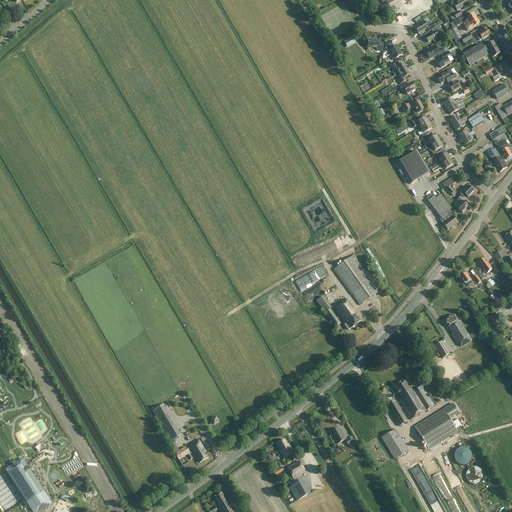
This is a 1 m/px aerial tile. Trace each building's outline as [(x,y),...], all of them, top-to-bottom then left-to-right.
[(456,11),(460,9),(468,4),(465,0),(461,0),(457,3),(453,5),(456,11)] [(468,31),(479,24),(475,17),(474,17),(472,14),(466,18),(464,15),(458,18),(461,22),(462,22),(468,31)] [(439,24),(435,26),(433,23),(431,24),(429,21),(425,24),(424,22),(415,28),(418,34),(428,29),(429,31),(436,28),(442,24),(441,23),(439,24)] [(432,31),(433,33),(425,38),(428,43),(439,36),(437,34),(440,33),(437,28),(432,31)] [(455,28),(449,32),(455,42),(461,38),(455,28)] [(481,31),(482,33),(476,36),(479,41),(486,37),(485,37),(490,34),(489,33),(490,33),(488,31),(487,30),(486,28),(481,31)] [(472,39),(470,35),(461,40),(464,44),(472,39)] [(352,37),(344,41),(347,48),(356,43),(352,37)] [(379,40),(375,40),(372,40),(368,40),(368,43),(367,48),(377,48),(377,51),(382,51),(383,44),(379,43),(379,40)] [(402,55),(397,46),(394,48),(392,44),(391,41),(385,44),(387,47),(385,48),(387,52),(389,51),(394,60),(402,55)] [(492,58),(500,53),(493,42),(483,48),(481,44),(463,55),(470,66),(488,55),(486,52),(488,50),(492,58)] [(439,57),(446,53),(443,50),(438,52),(435,47),(426,52),(430,59),(437,54),(439,57)] [(446,53),(439,57),(441,60),(437,62),(441,68),(449,63),(447,58),(450,56),(448,52),(446,53)] [(494,69),(498,75),(493,79),(495,82),(500,79),(498,76),(510,69),(506,62),(494,69)] [(398,74),(407,69),(403,64),(398,67),(396,64),(390,68),(392,72),(396,70),(398,74)] [(407,69),(398,74),(400,78),(397,80),(400,85),(406,81),(405,78),(410,75),(407,69)] [(457,73),(455,74),(453,75),(450,70),(437,77),(441,84),(451,78),(452,81),(453,80),(459,77),(457,73)] [(459,77),(453,80),(454,83),(449,86),(453,93),(461,88),(459,85),(462,83),(459,77)] [(407,95),(416,90),(412,83),(408,86),(407,83),(399,87),(403,93),(405,92),(407,95)] [(391,85),(386,88),(387,89),(377,95),(378,97),(380,96),(388,92),(388,91),(393,88),(391,85)] [(492,91),(497,99),(509,93),(504,85),(492,91)] [(458,103),(461,101),(460,99),(454,103),(454,102),(454,101),(453,99),(452,100),(452,99),(444,104),(447,109),(458,103)] [(403,114),(414,108),(418,114),(424,110),(419,102),(416,104),(414,101),(400,109),(403,114)] [(511,102),(503,108),(501,104),(495,107),(502,120),(511,113),(511,102)] [(460,109),(458,106),(460,105),(458,103),(447,109),(450,115),(458,110),(460,109)] [(473,129),(484,123),(479,113),(468,120),(473,129)] [(463,120),(462,119),(460,120),(457,116),(450,121),(453,126),(463,120)] [(413,128),(416,126),(419,125),(421,128),(429,123),(425,118),(421,120),(420,118),(413,121),(410,123),(413,128)] [(461,123),(464,122),(464,123),(467,121),(465,118),(463,120),(453,126),(456,131),(464,127),(463,126),(465,125),(463,123),(462,124),(461,123)] [(429,123),(421,128),(418,129),(420,132),(422,130),(424,133),(421,135),(423,138),(429,134),(428,131),(432,129),(429,123)] [(468,135),(467,133),(469,132),(468,130),(459,136),(462,141),(474,133),(473,131),(470,132),(471,133),(468,135)] [(470,138),(473,136),(475,135),(474,133),(462,141),(465,146),(473,142),(470,138)] [(429,148),(432,146),(439,142),(436,136),(432,139),(430,136),(424,139),(426,142),(428,141),(430,144),(428,145),(429,148)] [(439,142),(432,146),(434,150),(431,151),(434,156),(440,152),(439,150),(443,147),(439,142)] [(511,157),(511,156),(511,155),(508,149),(510,148),(508,144),(502,147),(501,145),(497,147),(499,150),(503,157),(505,156),(507,160),(509,158),(510,159),(511,158),(511,157)] [(507,168),(495,149),(487,154),(500,173),(507,168)] [(410,184),(429,173),(417,151),(397,163),(410,184)] [(442,164),(450,160),(447,154),(443,157),(441,154),(435,158),(438,163),(441,161),(442,164)] [(442,164),(432,170),(434,173),(440,169),(441,170),(442,169),(445,174),(451,170),(450,168),(454,166),(450,160),(442,164)] [(468,198),(473,191),(469,187),(467,189),(464,187),(458,193),(463,198),(466,196),(468,198)] [(447,230),(454,225),(454,226),(457,223),(453,217),(452,217),(450,214),(451,213),(450,210),(451,209),(441,195),(436,199),(434,197),(428,201),(441,219),(440,220),(443,224),(443,225),(447,230)] [(465,209),(467,207),(463,203),(465,200),(460,196),(457,201),(460,204),(456,208),(462,214),(466,209),(465,209)] [(380,291),(356,258),(354,256),(334,270),(360,306),(380,291)] [(480,262),(479,263),(482,266),(482,267),(484,271),(485,270),(488,273),(493,270),(487,262),(487,263),(484,259),(482,261),(480,262)] [(469,286),(475,282),(478,285),(482,282),(476,276),(471,280),(466,274),(461,277),(463,281),(466,284),(467,283),(469,286)] [(501,278),(507,287),(511,283),(506,274),(501,278)] [(340,323),(330,310),(332,309),(323,296),(315,301),(324,314),(334,328),(340,323)] [(504,306),(498,298),(494,300),(500,309),(504,306)] [(352,311),(354,310),(347,299),(333,309),(343,323),(345,322),(346,323),(344,325),(348,330),(350,329),(351,329),(352,328),(353,328),(355,327),(355,326),(360,322),(352,311)] [(461,347),(470,342),(466,335),(467,334),(460,323),(459,323),(454,315),(452,316),(446,319),(445,321),(450,331),(451,331),(452,334),(451,335),(455,341),(457,340),(461,347)] [(500,326),(495,317),(487,321),(492,330),(500,326)] [(449,352),(441,341),(435,346),(443,357),(449,352)] [(439,403),(436,399),(435,396),(430,399),(422,386),(411,393),(404,381),(394,387),(401,399),(399,400),(411,420),(439,403)] [(387,407),(399,427),(408,421),(395,402),(387,407)] [(456,432),(449,420),(459,413),(453,404),(414,428),(428,449),(456,432)] [(153,412),(166,433),(176,427),(163,406),(153,412)] [(457,427),(462,424),(458,418),(453,421),(457,427)] [(176,427),(166,433),(171,442),(181,436),(176,427)] [(338,444),(345,440),(342,434),(338,429),(331,433),(338,444)] [(394,460),(408,451),(395,430),(381,438),(394,460)] [(200,463),(208,458),(204,453),(206,452),(198,440),(188,446),(195,458),(196,458),(200,463)] [(284,459),(294,453),(290,445),(288,446),(284,440),(277,444),(280,450),(279,451),(284,459)] [(453,445),(456,448),(462,443),(459,440),(453,445)] [(68,443),(54,448),(58,457),(71,452),(68,443)] [(189,453),(185,447),(175,453),(178,460),(189,453)] [(470,452),(469,450),(468,449),(467,449),(465,448),(464,448),(462,448),(461,448),(459,449),(458,449),(457,450),(456,451),(455,452),(454,454),(454,455),(454,457),(454,458),(454,460),(455,461),(456,462),(457,463),(458,464),(459,465),(461,465),(462,465),(464,465),(465,465),(467,464),(468,464),(469,463),(470,461),(471,460),(471,459),(471,457),(471,456),(471,454),(471,453),(470,452)] [(21,459),(7,468),(6,471),(22,495),(24,494),(25,497),(24,498),(22,500),(28,509),(30,508),(32,510),(39,511),(40,511),(47,508),(49,499),(42,489),(39,488),(34,480),(35,477),(24,460),(21,459)] [(293,480),(305,473),(298,461),(286,468),(293,480)] [(275,476),(283,471),(281,466),(272,471),(275,476)] [(0,501),(3,507),(18,498),(3,470),(0,471),(0,501)] [(309,494),(302,478),(289,483),(296,500),(309,494)] [(234,511),(231,505),(229,506),(228,503),(229,503),(227,500),(226,500),(222,493),(214,498),(218,506),(217,506),(220,511),(234,511)]
